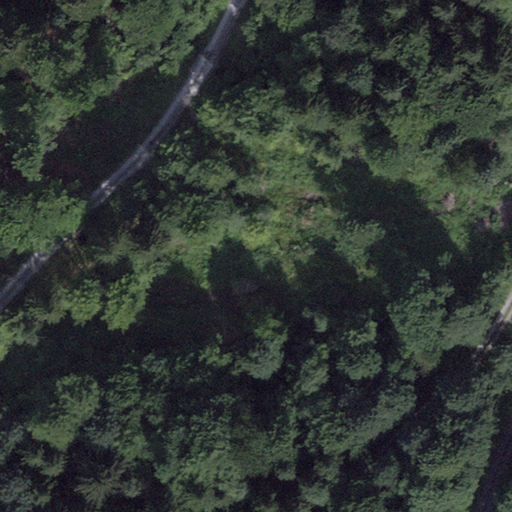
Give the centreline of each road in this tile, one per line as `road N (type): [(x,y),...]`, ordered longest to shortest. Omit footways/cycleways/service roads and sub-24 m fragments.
road 1 (track): [(0,301),(154,144),(236,0)]
road 2 (track): [(511,301),(336,511)]
